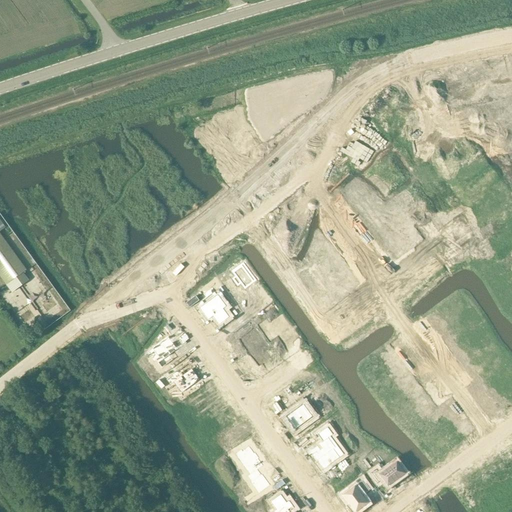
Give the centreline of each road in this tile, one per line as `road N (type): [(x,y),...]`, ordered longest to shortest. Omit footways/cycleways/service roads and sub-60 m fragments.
road 1 (tertiary): [(147,271),(276,172),(365,81),(511,44)]
road 2 (residential): [(246,402),(511,206)]
road 3 (tertiary): [(0,92),(307,0)]
road 4 (tertiary): [(0,387),(147,271)]
road 5 (residential): [(246,402),(147,271)]
road 6 (residential): [(326,511),(246,402)]
